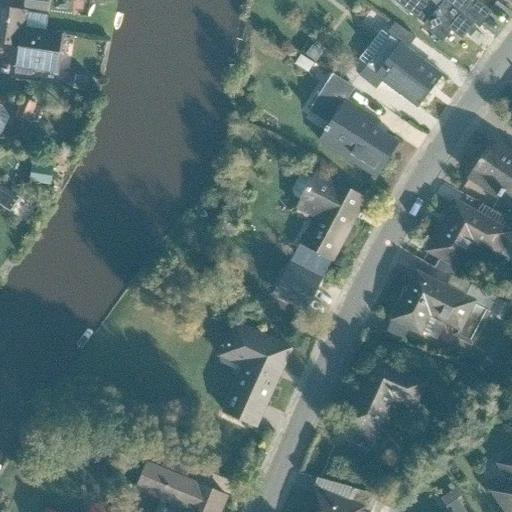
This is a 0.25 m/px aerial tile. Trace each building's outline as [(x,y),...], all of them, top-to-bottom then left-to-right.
[(30,0),(29,8),(54,11),(55,0),(30,0)] [(442,0),(392,0),(424,24),(442,0)] [(442,0),(424,24),(423,25),(460,53),(491,12),(474,0),(442,0)] [(25,10),(0,6),(0,41),(16,43),(13,68),(57,74),(63,32),(23,26),(25,10)] [(445,73),(402,43),(377,77),(420,108),(445,73)] [(380,122),(346,101),(320,143),(378,179),(402,141),(378,126),(380,122)] [(35,102),(29,117),(40,121),(46,106),(35,102)] [(511,147),(493,136),(467,178),(511,205),(511,147)] [(35,181),(55,183),(57,165),(36,163),(35,181)] [(368,199),(316,172),(296,209),(314,218),(301,243),(335,261),(368,199)] [(511,238),(511,229),(454,198),(425,251),(464,272),(478,247),(501,259),(511,238)] [(321,279),(291,265),(278,295),(308,309),(321,279)] [(478,298),(415,270),(392,320),(424,334),(432,318),(463,332),(478,298)] [(294,347),(235,321),(219,356),(242,366),(222,412),(258,428),(294,347)] [(431,381),(375,357),(346,424),(383,440),(399,403),(418,411),(431,381)] [(511,511),(511,456),(498,466),(507,478),(489,491),(503,511),(511,511)] [(222,511),(229,497),(146,463),(135,490),(185,510),(183,511),(222,511)] [(362,511),(365,506),(313,486),(303,511),(362,511)]
